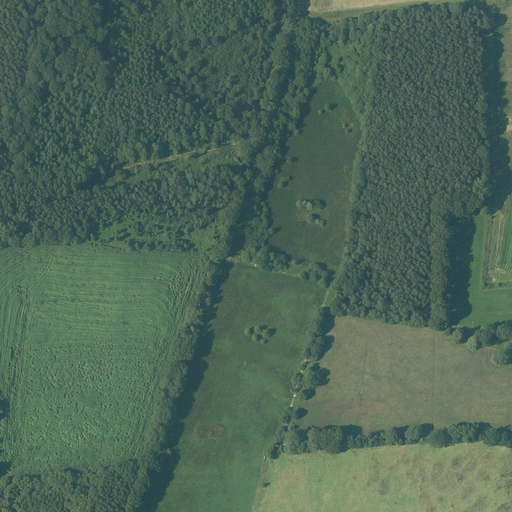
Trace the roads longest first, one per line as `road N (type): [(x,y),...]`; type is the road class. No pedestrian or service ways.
road 1 (unclassified): [(511,434),(270,445)]
road 2 (track): [(281,445),(327,309)]
